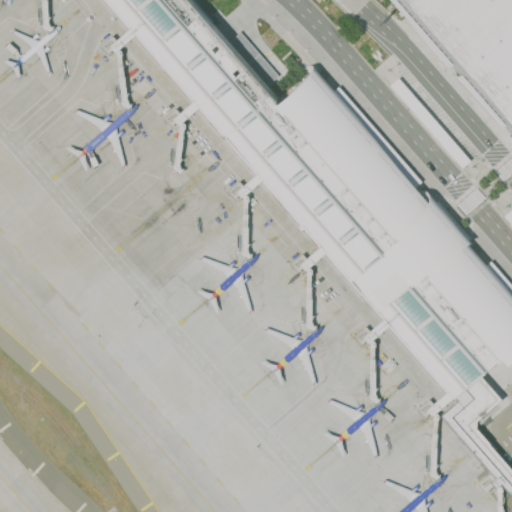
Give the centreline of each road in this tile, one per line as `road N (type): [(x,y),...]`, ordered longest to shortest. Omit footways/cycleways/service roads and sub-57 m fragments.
road 1 (secondary): [(284,0),(336,46),(511,250)]
road 2 (secondary): [(360,8),(511,171)]
